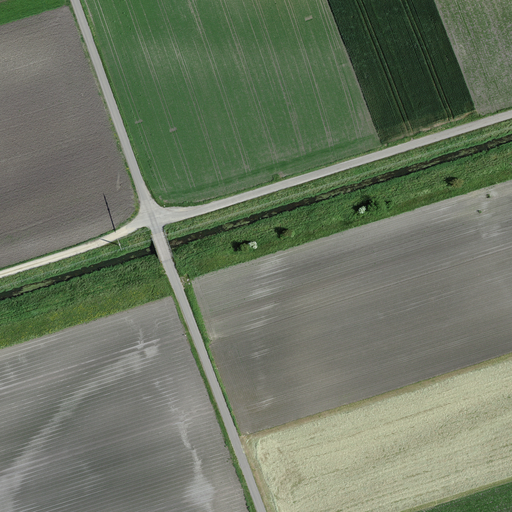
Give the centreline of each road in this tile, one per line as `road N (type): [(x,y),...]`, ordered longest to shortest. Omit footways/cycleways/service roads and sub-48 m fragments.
road 1 (track): [(78,0),(261,511)]
road 2 (unclassified): [(511,112),(198,210),(152,217)]
road 3 (track): [(152,217),(0,274)]
